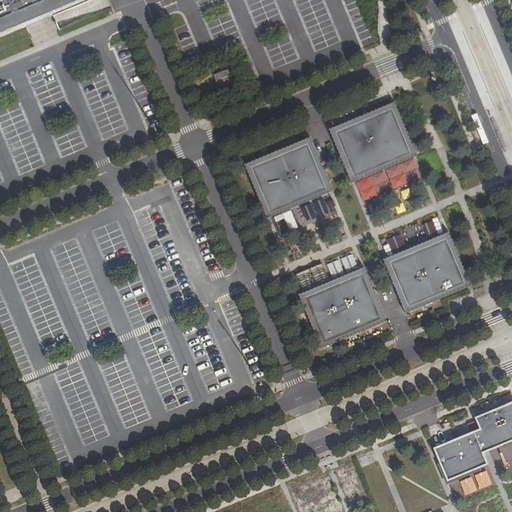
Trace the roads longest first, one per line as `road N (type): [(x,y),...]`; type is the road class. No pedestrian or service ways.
road 1 (unclassified): [(300,399),(30,511)]
road 2 (unclassified): [(300,399),(194,145)]
road 3 (unclassified): [(447,39),(194,145)]
road 4 (unclassified): [(511,310),(300,399)]
road 5 (unclassified): [(194,145),(0,227)]
road 6 (unclassified): [(320,446),(511,366)]
road 7 (unclassified): [(161,511),(320,446)]
road 8 (unclassified): [(447,39),(511,195)]
